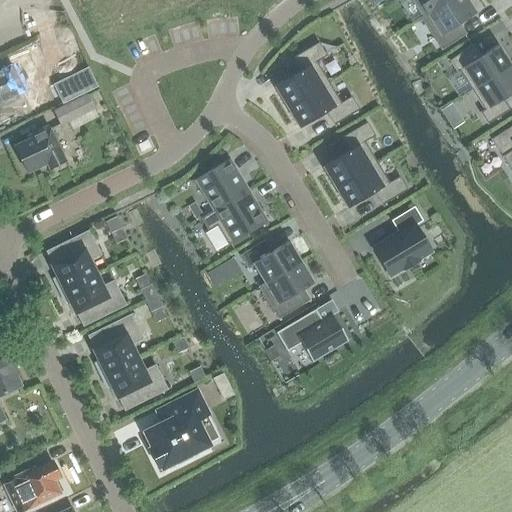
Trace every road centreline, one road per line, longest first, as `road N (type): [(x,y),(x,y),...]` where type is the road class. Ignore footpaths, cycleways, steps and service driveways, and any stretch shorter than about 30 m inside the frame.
road 1 (residential): [(122,511),(0,256)]
road 2 (residential): [(0,244),(172,154),(220,103)]
road 3 (secondary): [(317,484),(511,338)]
road 4 (residential): [(220,103),(264,140),(354,288)]
road 5 (residential): [(220,103),(249,47),(298,0)]
